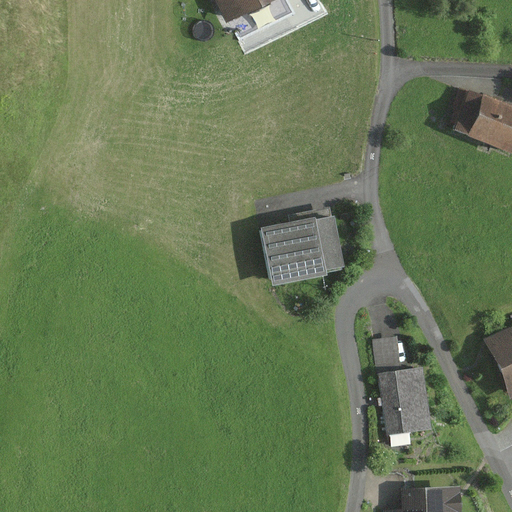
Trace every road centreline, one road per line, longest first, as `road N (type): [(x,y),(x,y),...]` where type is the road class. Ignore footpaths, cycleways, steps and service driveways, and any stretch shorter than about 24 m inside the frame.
road 1 (residential): [(384,281),(371,196),(387,70),(386,0)]
road 2 (residential): [(511,497),(412,295),(384,281)]
road 3 (residential): [(384,281),(357,289),(344,314),(361,422),(350,511)]
